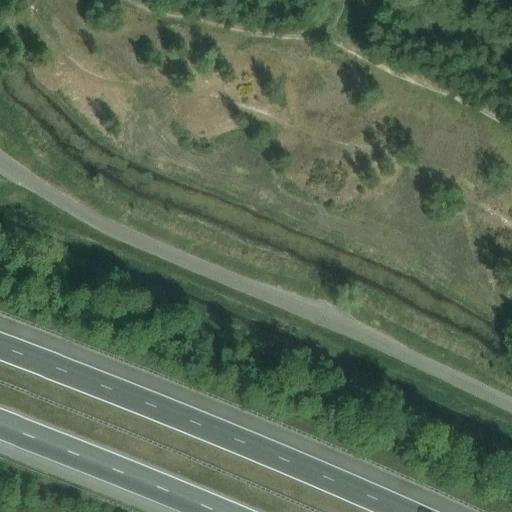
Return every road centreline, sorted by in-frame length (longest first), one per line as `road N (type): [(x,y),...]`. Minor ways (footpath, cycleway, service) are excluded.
road 1 (unclassified): [(511,406),(105,225),(0,161)]
road 2 (motorway): [(411,511),(0,343)]
road 3 (motorway): [(0,425),(219,511)]
